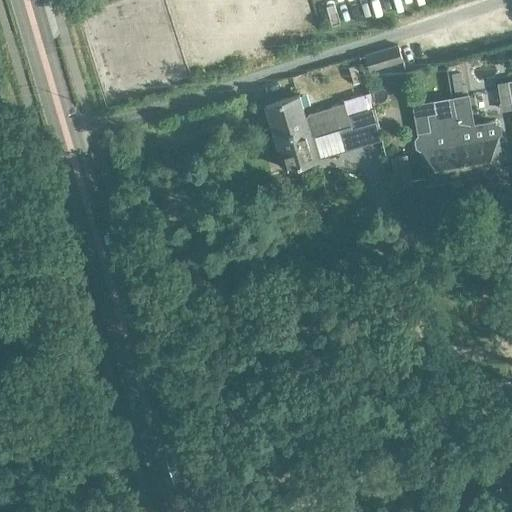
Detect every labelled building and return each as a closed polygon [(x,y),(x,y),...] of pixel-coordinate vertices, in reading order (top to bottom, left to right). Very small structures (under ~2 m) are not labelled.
[(365,54),(370,70),(403,60),(398,44),(365,54)] [(299,94),(266,104),(271,121),(274,120),(279,136),(323,123),(326,133),(338,130),(331,107),(310,113),(306,117),(305,114),(299,94)] [(468,96),(451,99),(464,177),(503,171),(497,136),(500,135),(501,133),(499,123),(498,122),(494,123),(494,119),(473,122),(470,109),(468,96)] [(510,122),(509,96),(500,97),(501,122),(510,122)] [(464,177),(451,99),(435,102),(437,112),(428,114),(431,129),(418,132),(418,136),(416,136),(414,139),(416,147),(419,149),(421,148),(427,184),(464,177)] [(344,103),(331,107),(338,130),(351,126),(348,114),(345,104),(344,103)] [(348,114),(351,126),(352,128),(377,121),(372,107),(348,114)] [(323,123),(279,136),(283,150),(280,151),(285,169),(318,159),(312,137),(311,134),(318,136),(326,133),(323,123)] [(412,183),(407,154),(391,157),(396,186),(412,183)] [(468,455),(454,459),(458,476),(472,472),(468,455)]
